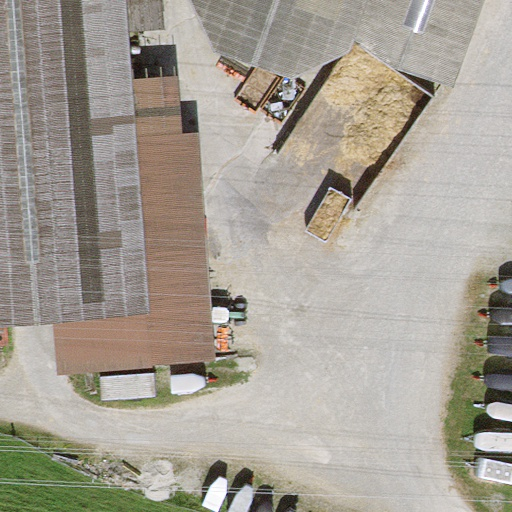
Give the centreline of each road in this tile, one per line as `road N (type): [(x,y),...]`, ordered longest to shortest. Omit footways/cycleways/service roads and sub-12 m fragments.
road 1 (track): [(0,398),(101,428),(332,441),(414,511)]
road 2 (track): [(332,441),(511,56)]
